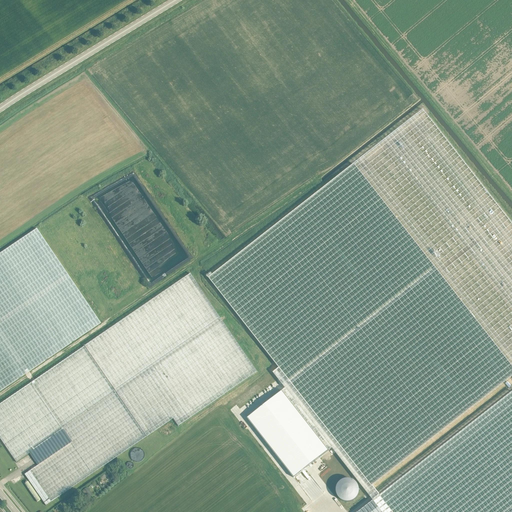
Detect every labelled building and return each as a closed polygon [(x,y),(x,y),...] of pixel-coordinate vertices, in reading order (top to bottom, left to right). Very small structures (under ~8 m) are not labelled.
[(511,366),(354,164),(209,278),(276,364),(279,368),(273,373),(285,389),(332,448),(368,494),(370,495),(374,500),(380,495),(373,485),(511,376),(511,366)] [(0,253),(0,391),(101,323),(37,229),(0,253)] [(191,275),(0,404),(0,440),(15,463),(30,453),(39,466),(26,475),(46,505),(173,419),(178,426),(257,372),(191,275)] [(285,389),(247,419),(294,478),(332,448),(285,389)] [(511,511),(511,392),(374,500),(358,511),(511,511)] [(87,499),(92,495),(87,487),(82,491),(87,499)]
